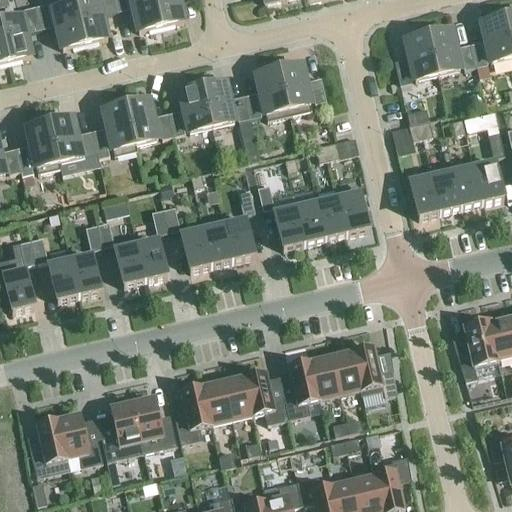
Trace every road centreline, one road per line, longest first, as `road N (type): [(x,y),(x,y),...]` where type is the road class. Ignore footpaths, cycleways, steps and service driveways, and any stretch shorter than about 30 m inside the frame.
road 1 (unclassified): [(404,284),(0,378)]
road 2 (residential): [(404,284),(344,21)]
road 3 (residential): [(457,511),(404,284)]
road 4 (residential): [(0,101),(220,49)]
road 5 (residential): [(220,49),(344,21)]
